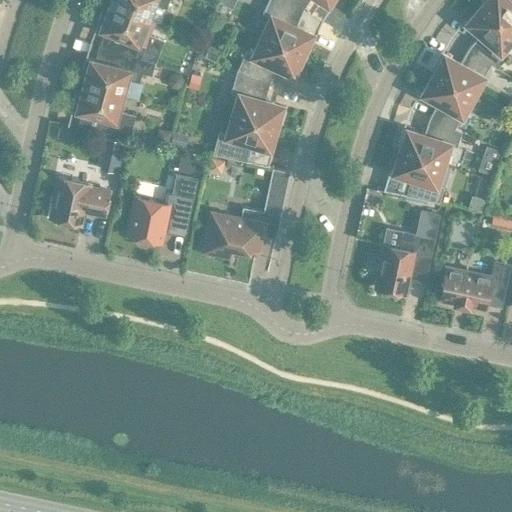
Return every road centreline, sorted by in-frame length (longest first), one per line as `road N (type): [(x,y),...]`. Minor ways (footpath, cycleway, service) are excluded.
road 1 (residential): [(324,323),(340,220),(384,92),(435,0)]
road 2 (residential): [(377,0),(338,60),(268,312)]
road 3 (residential): [(8,254),(216,294),(268,312)]
road 4 (residential): [(8,254),(35,101),(68,0)]
road 5 (residential): [(324,323),(511,360)]
